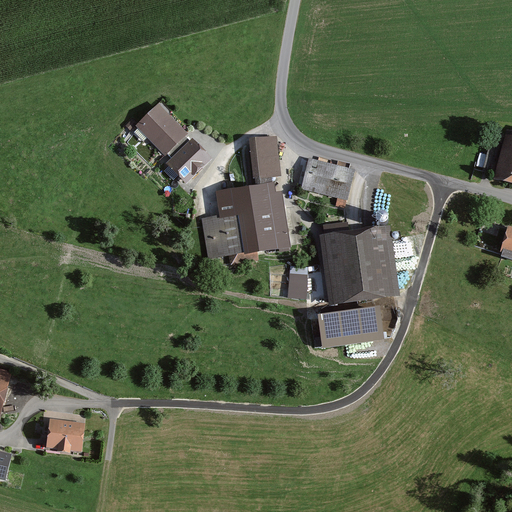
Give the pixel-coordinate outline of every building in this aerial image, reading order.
[(214,162),(162,110),(143,129),(177,162),(171,169),(189,187),(214,162)] [(252,194),(228,199),(232,220),(208,225),(214,260),(231,257),(233,267),(299,254),(291,214),(281,215),(275,182),(282,181),(275,143),(251,147),(261,201),(253,202),(252,194)] [(358,176),(313,165),(306,192),(343,201),(342,207),(350,209),(358,176)] [(394,230),(328,241),(338,306),(405,296),(394,230)] [(314,279),(293,278),(292,300),(313,301),(314,279)] [(380,307),(318,315),(322,349),(384,341),(380,307)] [(0,420),(11,370),(0,367),(0,420)] [(86,423),(50,418),(47,448),(58,449),(57,451),(70,453),(71,451),(82,452),(86,423)] [(0,478),(6,480),(12,453),(0,450),(0,478)]
